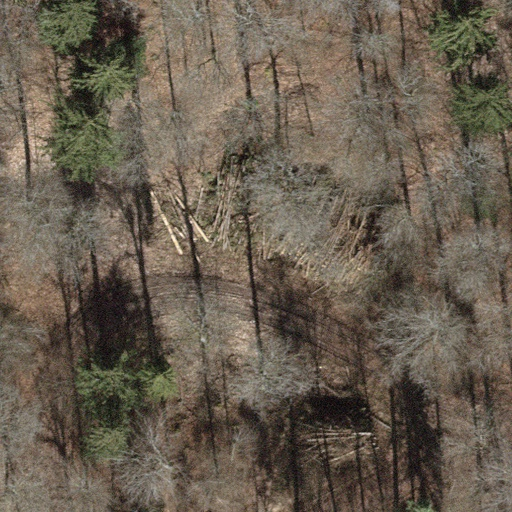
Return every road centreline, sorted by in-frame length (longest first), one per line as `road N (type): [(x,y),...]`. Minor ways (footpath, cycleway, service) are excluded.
road 1 (track): [(47,511),(52,384),(94,315),(160,288),(283,301),(383,372),(433,458)]
road 2 (track): [(291,511),(511,423)]
